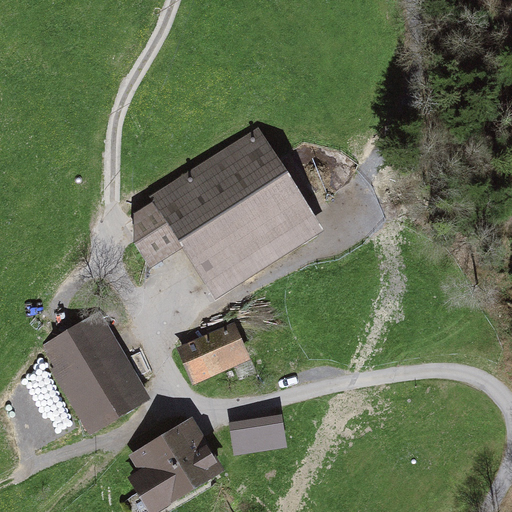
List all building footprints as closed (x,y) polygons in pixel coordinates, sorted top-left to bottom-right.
[(327,241),(261,129),(157,196),(222,302),(327,241)] [(155,402),(114,319),(51,348),(92,433),(155,402)] [(254,360),(236,323),(180,349),(196,387),(254,360)] [(283,404),(230,414),(236,445),(289,435),(283,404)] [(225,473),(191,418),(132,452),(165,509),(225,473)]
